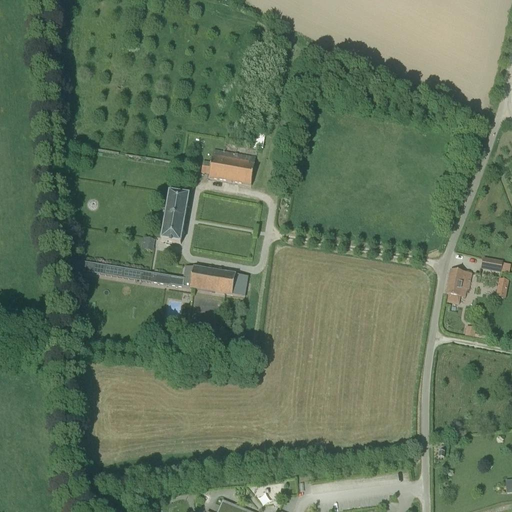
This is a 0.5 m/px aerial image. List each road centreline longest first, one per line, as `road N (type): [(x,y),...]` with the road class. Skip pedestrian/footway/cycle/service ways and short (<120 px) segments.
road 1 (unclassified): [(425,511),(425,382),(445,266),(501,112)]
road 2 (track): [(496,126),(314,50),(300,52),(286,63),(263,198)]
road 3 (track): [(62,352),(40,0)]
road 4 (track): [(263,261),(252,371),(62,352)]
road 5 (track): [(445,266),(267,236)]
road 6 (track): [(190,223),(201,187),(263,198),(272,207),(267,236)]
road 7 (track): [(267,236),(253,271),(186,259),(190,223)]
